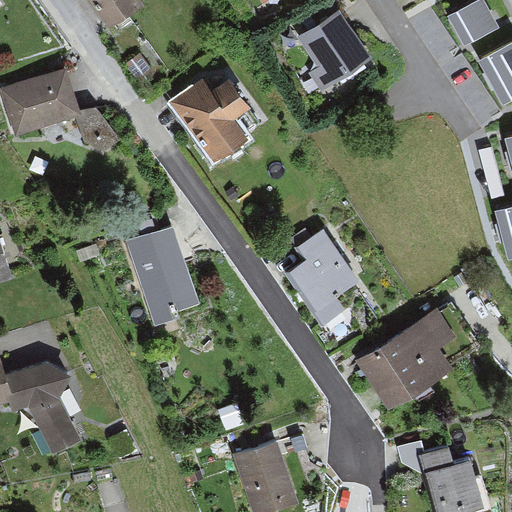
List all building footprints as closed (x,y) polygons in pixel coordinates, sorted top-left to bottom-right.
[(94,0),(109,19),(133,0),(94,0)] [(484,0),(478,0),(448,16),(464,46),(499,28),(484,0)] [(337,8),(301,35),(318,58),(303,70),(318,89),(369,51),(337,8)] [(511,34),(479,53),(504,97),(511,92),(511,34)] [(66,63),(1,84),(17,132),(82,112),(66,63)] [(205,73),(171,98),(215,157),(249,132),(235,112),(252,100),(230,70),(213,83),(205,73)] [(492,195),(505,193),(496,145),(484,147),(492,195)] [(511,202),(497,206),(511,256),(511,255),(511,202)] [(174,221),(126,237),(155,323),(176,316),(173,308),(200,299),(174,221)] [(311,254),(280,275),(314,324),(345,302),(333,284),(355,268),(323,221),(300,238),(311,254)] [(0,279),(16,273),(0,228),(0,279)] [(437,296),(353,355),(388,405),(453,360),(431,328),(450,315),(437,296)] [(1,352),(0,352),(0,402),(11,397),(14,404),(29,398),(50,445),(80,431),(57,382),(68,357),(43,351),(8,367),(1,352)] [(445,433),(414,441),(432,511),(441,511),(482,501),(468,448),(450,453),(445,433)] [(277,440),(232,454),(249,511),(269,511),(296,504),(277,440)]
